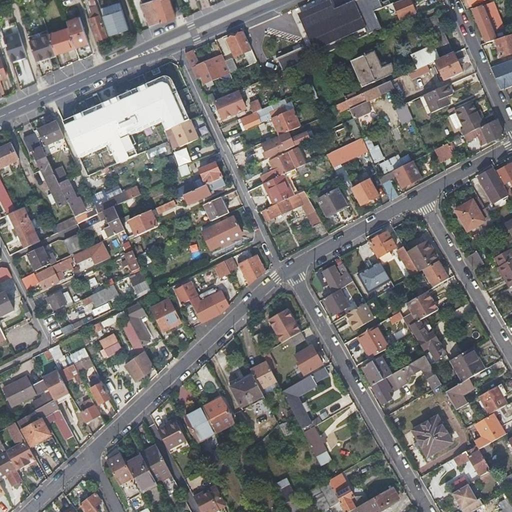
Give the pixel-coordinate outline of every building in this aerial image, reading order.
[(101,24),(102,24),(96,9),(93,0),(87,0),(89,5),(87,6),(92,20),(89,20),(97,42),(106,39),(101,24)] [(162,22),(176,16),(169,0),(154,0),(155,1),(162,22)] [(322,0),(297,11),(314,50),(365,27),(368,34),(381,29),(374,11),(383,8),(379,0),(351,0),(333,8),(330,0),(322,0)] [(410,0),(400,0),(394,3),(401,20),(417,13),(410,0)] [(483,0),(464,0),(468,8),(484,1),(483,0)] [(144,4),(151,26),(162,22),(155,1),(147,3),(144,4)] [(484,5),(482,6),(469,11),(482,44),(491,41),(490,37),(481,15),(492,11),(489,4),(484,5)] [(100,13),(102,19),(112,15),(120,13),(118,7),(100,13)] [(102,19),(108,38),(127,32),(120,13),(112,15),(102,19)] [(453,53),(436,15),(423,21),(440,59),(453,53)] [(75,48),(88,43),(79,18),(66,22),(68,29),(75,48)] [(0,30),(0,31),(10,62),(26,57),(18,33),(15,34),(12,26),(0,30)] [(54,55),(75,48),(68,29),(48,36),(54,55)] [(248,49),(241,33),(224,40),(232,57),(241,53),(248,49)] [(499,40),(491,41),(496,60),(511,56),(511,35),(508,37),(499,40)] [(30,42),(36,61),(54,55),(48,36),(30,42)] [(307,61),(300,43),(275,54),(282,72),(303,63),(307,61)] [(248,49),(241,53),(247,65),(254,62),(248,49)] [(376,52),(371,50),(351,59),(364,86),(395,73),(391,63),(383,66),(376,52)] [(195,65),(189,51),(182,54),(194,79),(198,78),(202,86),(227,75),(223,66),(220,67),(216,56),(195,65)] [(444,80),(462,72),(453,53),(440,59),(435,61),(439,69),(436,70),(437,73),(440,72),(444,80)] [(223,66),(227,75),(233,72),(228,59),(221,62),(223,66)] [(511,60),(488,69),(499,92),(511,85),(511,60)] [(429,71),(426,64),(408,73),(411,78),(429,71)] [(270,83),(268,78),(265,79),(257,83),(259,87),(270,83)] [(382,84),(345,100),(348,106),(353,117),(353,118),(371,111),(366,102),(380,96),(379,95),(393,89),(390,81),(386,82),(382,84)] [(451,94),(447,85),(422,96),(430,113),(449,105),(445,97),(451,94)] [(313,100),(318,98),(313,87),(309,88),(313,100)] [(238,91),(215,101),(223,119),(246,109),(238,91)] [(191,110),(184,92),(175,96),(182,114),(178,115),(180,119),(183,117),(185,121),(197,116),(194,109),(191,110)] [(67,117),(95,108),(90,96),(63,105),(67,117)] [(348,106),(345,100),(332,106),(334,112),(348,106)] [(255,112),(262,109),(258,101),(250,104),(253,113),(255,112)] [(325,115),(323,110),(319,102),(314,105),(320,117),(325,115)] [(404,104),(400,106),(393,109),(400,125),(412,120),(404,104)] [(466,135),(472,132),(478,129),(484,126),(481,120),(477,122),(474,115),(469,104),(452,112),(460,131),(457,132),(460,138),(461,138),(466,135)] [(279,135),(299,126),(292,109),(277,116),(272,118),(279,135)] [(253,113),(241,118),(246,130),(272,118),(277,116),(275,111),(258,119),(255,112),(253,113)] [(124,121),(129,132),(139,128),(133,116),(124,121)] [(118,137),(129,132),(124,121),(112,126),(118,137)] [(57,122),(35,131),(36,133),(43,147),(64,137),(57,122)] [(182,150),(200,142),(191,122),(173,129),(182,150)] [(501,137),(493,122),(484,126),(478,129),(485,144),(485,145),(501,137)] [(107,142),(118,137),(112,126),(102,131),(107,142)] [(227,131),(229,137),(241,132),(238,127),(227,131)] [(479,147),(485,144),(478,129),(472,132),(466,135),(461,138),(465,145),(471,142),(470,140),(474,138),(479,147)] [(100,145),(107,142),(102,131),(95,134),(100,145)] [(33,150),(37,160),(47,156),(43,147),(36,133),(24,139),(30,152),(33,150)] [(90,150),(100,145),(95,134),(85,139),(90,150)] [(265,157),(268,158),(285,150),(280,138),(262,146),(265,152),(263,153),(265,157)] [(81,154),(90,150),(85,139),(75,143),(81,154)] [(374,139),(366,142),(375,163),(383,160),(374,139)] [(171,150),(168,140),(147,149),(152,159),(171,150)] [(330,168),(363,151),(358,140),(323,156),(330,168)] [(445,144),(431,151),(438,163),(451,156),(445,144)] [(0,150),(0,170),(6,167),(8,172),(13,169),(11,165),(17,162),(10,146),(0,150)] [(249,148),(238,153),(241,160),(253,155),(249,148)] [(221,179),(223,178),(211,153),(202,158),(200,155),(198,156),(199,159),(195,161),(203,180),(191,185),(190,184),(180,188),(183,196),(185,195),(221,179)] [(257,175),(260,184),(280,175),(303,164),(302,161),(301,159),(293,163),(290,158),(287,160),(284,154),(266,163),(269,170),(257,175)] [(54,171),(47,156),(37,160),(41,166),(44,172),(40,174),(45,182),(47,181),(54,194),(49,197),(53,204),(58,202),(59,207),(69,203),(60,184),(54,171)] [(395,164),(392,158),(380,163),(383,169),(395,164)] [(176,165),(179,174),(191,169),(188,161),(176,165)] [(387,202),(395,198),(386,181),(392,177),(399,190),(418,179),(409,163),(377,179),(387,202)] [(511,164),(498,172),(505,184),(510,181),(511,184),(511,164)] [(68,180),(69,179),(63,166),(54,171),(60,184),(68,180)] [(507,195),(491,168),(476,177),(492,204),(507,195)] [(280,175),(260,184),(269,206),(290,197),(280,175)] [(189,204),(215,193),(214,190),(224,185),(221,179),(185,195),(189,204)] [(9,198),(0,180),(0,192),(4,200),(9,198)] [(78,223),(99,213),(96,208),(86,213),(79,198),(76,199),(68,180),(60,184),(69,203),(75,216),(78,223)] [(358,209),(376,200),(369,186),(351,196),(358,209)] [(99,213),(114,206),(140,195),(137,187),(121,194),(119,191),(106,196),(103,191),(91,196),(96,208),(99,213)] [(309,228),(318,223),(301,192),(298,193),(302,204),(301,204),(307,214),(303,216),(309,228)] [(343,209),(335,192),(315,202),(323,219),(343,209)] [(296,206),(301,204),(302,204),(298,193),(291,196),(296,206)] [(269,206),(258,211),(263,221),(264,221),(270,218),(296,206),(291,196),(290,197),(269,206)] [(227,214),(220,199),(204,206),(211,221),(227,214)] [(471,199),(454,209),(465,230),(482,220),(471,199)] [(174,200),(156,208),(158,213),(176,205),(174,200)] [(125,230),(122,224),(114,206),(99,213),(102,220),(107,217),(115,235),(125,230)] [(17,210),(7,215),(14,228),(16,227),(26,248),(39,241),(35,232),(38,230),(37,228),(39,227),(35,219),(29,221),(25,213),(23,208),(17,210)] [(150,211),(130,220),(137,236),(157,227),(150,211)] [(57,233),(78,223),(75,216),(54,226),(57,233)] [(211,250),(221,245),(233,239),(243,235),(234,216),(203,231),(211,250)] [(511,246),(511,217),(502,224),(509,235),(502,239),(508,249),(511,246)] [(394,247),(385,230),(367,241),(376,257),(394,247)] [(72,255),(88,248),(81,233),(66,240),(72,255)] [(233,239),(221,245),(223,248),(235,243),(233,239)] [(405,253),(416,273),(421,271),(436,262),(425,242),(405,253)] [(95,246),(74,256),(77,264),(87,259),(88,262),(91,261),(90,258),(92,257),(95,264),(101,260),(95,246)] [(42,247),(27,254),(30,260),(28,261),(29,265),(32,264),(35,271),(50,264),(51,265),(56,263),(52,253),(46,256),(42,247)] [(395,251),(410,277),(416,273),(405,253),(401,248),(395,251)] [(132,251),(124,254),(127,261),(123,264),(125,268),(129,266),(132,272),(140,268),(132,251)] [(474,252),(464,258),(471,270),(481,264),(474,252)] [(237,269),(232,257),(225,260),(231,272),(237,269)] [(264,272),(257,257),(247,261),(241,264),(240,265),(250,285),(264,272)] [(496,268),(508,287),(511,284),(511,257),(498,266),(496,268)] [(70,258),(58,264),(61,271),(71,267),(69,263),(72,262),(70,258)] [(225,260),(215,265),(221,278),(231,273),(231,272),(225,260)] [(334,266),(332,262),(321,268),(323,272),(334,266)] [(365,294),(387,281),(376,262),(354,275),(365,294)] [(421,271),(431,288),(446,279),(436,262),(421,271)] [(352,281),(342,264),(337,266),(347,284),(352,281)] [(340,279),(334,266),(323,272),(333,293),(339,290),(342,288),(337,280),(340,279)] [(0,268),(0,281),(11,276),(7,268),(3,267),(0,268)] [(51,269),(38,276),(44,289),(62,280),(60,275),(56,277),(51,269)] [(143,295),(151,291),(142,270),(129,276),(133,286),(138,284),(143,295)] [(33,274),(22,279),(27,288),(37,283),(33,274)] [(190,301),(199,296),(191,283),(174,291),(171,287),(169,288),(179,307),(184,304),(190,301)] [(117,294),(112,284),(92,294),(81,299),(84,305),(92,301),(94,306),(117,294)] [(138,297),(143,295),(138,284),(133,286),(138,297)] [(416,290),(419,297),(427,292),(425,289),(423,291),(421,287),(416,290)] [(333,293),(323,299),(333,315),(349,306),(339,290),(333,293)] [(59,292),(46,298),(49,303),(51,302),(54,309),(72,300),(67,291),(61,295),(59,292)] [(0,317),(15,311),(5,293),(0,295),(0,317)] [(222,312),(230,305),(218,293),(201,301),(193,306),(194,309),(188,312),(189,314),(195,326),(222,312)] [(407,305),(412,314),(431,304),(434,302),(429,293),(407,305)] [(193,306),(201,301),(199,296),(190,301),(193,306)] [(152,307),(162,328),(168,325),(170,328),(181,322),(169,299),(152,307)] [(96,315),(110,309),(108,303),(93,309),(96,315)] [(131,321),(143,345),(150,341),(138,318),(146,313),(139,303),(138,304),(125,310),(126,312),(128,316),(131,321)] [(403,319),(408,327),(419,320),(436,311),(431,304),(412,314),(403,319)] [(346,315),(350,323),(355,331),(373,320),(364,305),(346,315)] [(64,307),(56,311),(59,316),(66,312),(64,307)] [(107,318),(98,323),(101,329),(128,316),(126,312),(125,310),(120,312),(110,317),(107,318)] [(268,321),(282,343),(288,339),(300,333),(286,310),(268,321)] [(389,318),(393,325),(403,319),(399,313),(389,318)] [(190,329),(195,326),(189,314),(184,317),(190,329)] [(72,325),(74,329),(85,324),(83,320),(72,325)] [(429,363),(433,370),(449,361),(433,333),(428,335),(419,320),(408,327),(411,332),(414,331),(424,350),(428,348),(435,359),(429,363)] [(131,321),(124,325),(136,348),(143,345),(131,321)] [(98,323),(93,326),(96,332),(101,329),(98,323)] [(259,331),(253,334),(259,347),(266,343),(259,331)] [(305,339),(301,332),(300,333),(288,339),(293,347),(305,339)] [(371,359),(389,348),(380,333),(362,343),(371,359)] [(114,335),(101,341),(104,348),(107,354),(120,348),(114,335)] [(312,346),(295,356),(300,364),(298,365),(304,376),(322,365),(312,346)] [(450,360),(462,382),(468,379),(482,371),(476,362),(479,360),(471,348),(450,360)] [(50,349),(44,352),(48,360),(53,357),(50,349)] [(263,354),(267,362),(272,370),(277,368),(268,351),(263,354)] [(155,372),(147,355),(137,360),(136,358),(131,360),(133,362),(129,364),(138,381),(155,372)] [(102,381),(103,381),(90,356),(75,363),(80,374),(84,381),(91,378),(93,381),(94,380),(97,386),(92,389),(100,404),(110,398),(102,381)] [(433,389),(442,385),(433,370),(429,363),(425,356),(392,376),(374,386),(372,387),(383,404),(391,399),(388,394),(392,392),(391,391),(408,382),(409,378),(408,376),(421,367),(433,389)] [(374,386),(392,376),(381,358),(373,363),(372,362),(362,368),(374,386)] [(267,362),(252,371),(253,374),(262,390),(277,382),(272,370),(267,362)] [(80,374),(75,363),(60,371),(64,377),(73,373),(75,376),(80,374)] [(328,375),(324,368),(310,377),(313,381),(314,383),(328,375)] [(55,399),(57,404),(72,397),(59,371),(44,379),(48,387),(50,391),(55,399)] [(245,381),(232,388),(243,409),(250,405),(265,397),(262,390),(253,374),(244,378),(245,381)] [(313,381),(310,377),(297,384),(300,389),(313,381)] [(44,379),(9,397),(14,405),(48,387),(44,379)] [(446,392),(456,411),(468,403),(463,394),(473,388),(468,379),(462,382),(446,392)] [(491,414),(508,404),(498,386),(480,396),(491,414)] [(232,388),(225,392),(241,423),(245,430),(260,423),(250,405),(243,409),(232,388)] [(313,429),(321,424),(319,420),(310,425),(291,388),(283,393),(296,416),(305,434),(313,429)] [(55,399),(50,391),(42,395),(43,397),(34,402),(38,409),(55,399)] [(260,423),(245,430),(250,441),(267,432),(280,425),(265,397),(250,405),(260,423)] [(217,398),(200,407),(213,432),(231,422),(217,398)] [(65,441),(74,436),(57,404),(55,399),(38,409),(35,411),(35,412),(19,422),(32,446),(52,435),(46,425),(44,426),(41,420),(52,415),(65,441)] [(86,422),(101,415),(95,403),(89,406),(90,408),(81,413),(86,422)] [(213,432),(200,407),(182,416),(196,442),(213,432)] [(511,428),(511,414),(509,408),(502,412),(511,429),(511,428)] [(452,443),(437,417),(413,430),(428,457),(452,443)] [(480,443),(483,448),(490,444),(500,438),(489,418),(479,424),(488,439),(480,443)] [(21,469),(36,460),(16,423),(7,428),(17,447),(7,452),(16,468),(19,466),(21,469)] [(175,423),(157,432),(167,450),(184,441),(175,423)] [(467,428),(472,437),(475,435),(479,433),(473,424),(467,428)] [(276,435),(278,439),(285,435),(280,425),(267,432),(276,435)] [(313,429),(305,434),(317,458),(326,452),(322,445),(326,443),(324,438),(320,441),(313,429)] [(267,432),(250,441),(255,451),(278,439),(276,435),(267,432)] [(472,437),(477,445),(479,450),(483,448),(480,443),(475,435),(472,437)] [(483,448),(479,450),(482,455),(493,449),(490,444),(483,448)] [(168,473),(153,445),(137,453),(139,456),(152,482),(168,473)] [(477,445),(454,458),(459,466),(470,459),(481,476),(491,470),(482,455),(479,450),(477,445)] [(330,459),(326,452),(317,458),(320,464),(330,459)] [(137,453),(122,460),(124,464),(139,456),(137,453)] [(0,482),(7,478),(12,487),(14,486),(15,488),(20,485),(19,483),(22,482),(7,454),(0,457),(0,482)] [(140,494),(126,467),(124,468),(116,454),(103,462),(125,502),(140,494)] [(139,456),(124,464),(126,467),(140,494),(154,485),(152,482),(139,456)] [(498,483),(492,471),(477,480),(481,487),(485,484),(490,493),(486,495),(490,502),(504,493),(502,489),(498,483)] [(355,498),(341,474),(329,481),(341,503),(345,511),(351,511),(356,510),(351,500),(355,498)] [(511,476),(511,475),(498,483),(502,489),(511,483),(511,476)] [(276,483),(280,491),(291,484),(288,477),(276,483)] [(329,481),(313,490),(310,492),(321,511),(325,511),(341,503),(329,481)] [(200,493),(191,498),(198,511),(213,511),(223,507),(213,486),(206,490),(207,492),(202,495),(200,493)] [(465,487),(459,490),(464,499),(470,496),(465,487)] [(367,504),(366,503),(356,510),(351,511),(375,511),(398,499),(392,489),(367,504)] [(97,511),(98,511),(95,507),(102,502),(96,494),(81,505),(86,511),(97,511)] [(511,511),(511,506),(507,499),(500,503),(504,510),(501,511),(511,511)]
